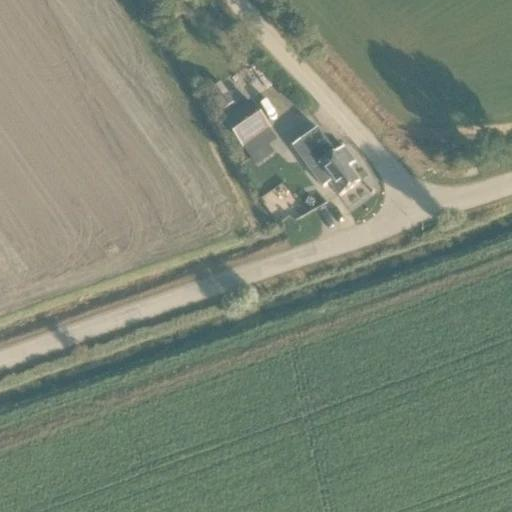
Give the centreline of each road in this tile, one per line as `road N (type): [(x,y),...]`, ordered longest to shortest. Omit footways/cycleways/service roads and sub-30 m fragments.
road 1 (tertiary): [(0,366),(419,214)]
road 2 (tertiary): [(419,214),(234,0)]
